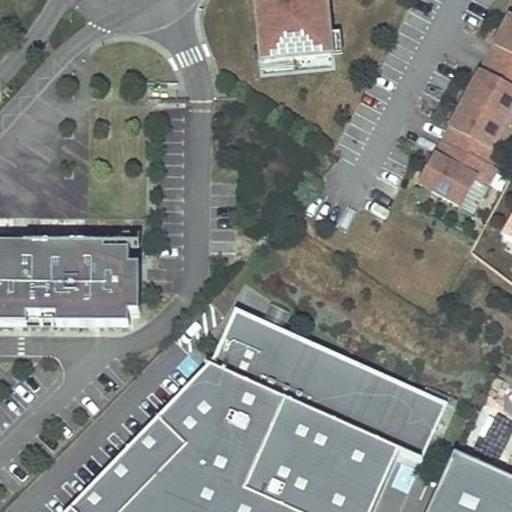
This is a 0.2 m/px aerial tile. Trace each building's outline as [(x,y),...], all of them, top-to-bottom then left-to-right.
[(265,0),(266,5),(256,6),(261,64),(279,62),(280,65),(331,61),(326,1),(317,1),(317,0),(265,0)] [(479,168),(487,154),(490,156),(511,116),(511,24),(510,23),(502,38),(506,40),(477,94),(472,92),(457,120),(461,123),(446,150),(442,148),(434,163),(438,165),(432,178),(427,175),(419,190),(460,212),(474,185),(486,192),(495,176),(491,175),(479,168)] [(506,40),(502,38),(472,92),(477,94),(506,40)] [(511,137),(511,116),(490,156),(487,154),(479,168),(491,175),(511,137)] [(457,120),(442,148),(446,150),(461,123),(457,120)] [(434,163),(427,175),(432,178),(438,165),(434,163)] [(511,222),(502,240),(511,245),(511,222)] [(218,262),(237,263),(238,242),(219,241),(218,262)] [(0,247),(0,252),(13,253),(12,266),(27,266),(27,253),(105,253),(105,248),(0,247)] [(0,318),(13,319),(13,313),(28,313),(32,313),(32,318),(57,318),(117,319),(117,316),(130,317),(140,316),(140,283),(130,284),(130,268),(131,256),(105,256),(105,253),(27,253),(27,266),(12,266),(13,253),(0,252),(0,318)] [(130,268),(130,284),(140,283),(140,268),(130,268)] [(210,369),(68,511),(371,511),(399,451),(419,459),(442,405),(235,312),(210,369)] [(0,318),(0,327),(28,328),(28,313),(13,313),(13,319),(0,318)] [(57,318),(57,328),(130,329),(130,317),(117,316),(117,319),(57,318)] [(511,511),(511,477),(456,453),(429,511),(511,511)]
